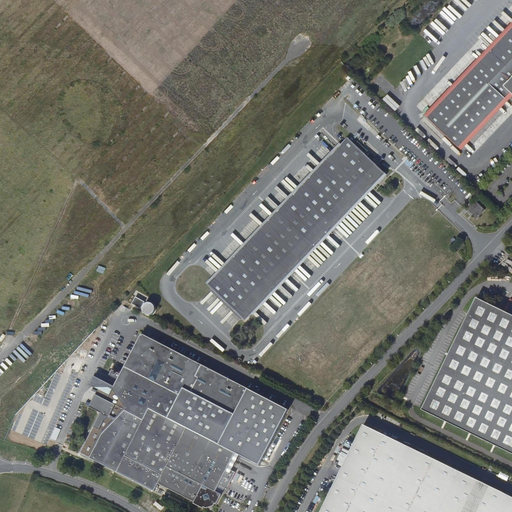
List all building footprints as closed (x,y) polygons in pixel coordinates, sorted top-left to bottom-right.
[(511,27),(427,118),(458,148),(511,92),(511,27)] [(209,285),(245,320),(372,187),(374,188),(387,175),(349,138),(209,285)] [(472,216),(476,219),(485,210),(476,201),(472,206),(469,203),(465,208),(468,211),(469,210),(473,214),(472,216)] [(422,410),(511,453),(511,314),(477,297),(422,410)] [(220,445),(249,389),(239,383),(224,388),(222,383),(217,384),(215,379),(210,380),(208,375),(203,377),(198,362),(143,333),(121,374),(119,379),(117,383),(97,372),(90,384),(99,389),(110,395),(107,401),(144,420),(150,408),(220,445)] [(224,388),(239,383),(198,362),(203,377),(208,375),(210,380),(215,379),(217,384),(222,383),(224,388)] [(119,379),(121,374),(114,370),(111,375),(119,379)] [(107,401),(110,395),(99,389),(91,406),(102,411),(107,401)] [(249,389),(220,445),(236,453),(239,455),(260,466),(289,409),(249,389)] [(117,471),(144,420),(107,401),(102,411),(101,413),(81,452),(117,471)] [(222,494),(216,491),(219,485),(225,488),(227,489),(236,472),(232,470),(228,468),(236,453),(220,445),(150,408),(144,420),(117,471),(155,491),(159,483),(195,502),(194,503),(204,509),(204,507),(205,506),(214,503),(215,504),(217,504),(222,494)] [(511,511),(511,496),(364,424),(351,451),(343,447),(336,462),(338,463),(337,466),(342,469),(321,511),(511,511)] [(228,468),(232,470),(239,455),(236,453),(228,468)] [(225,488),(219,485),(216,491),(222,494),(225,488)]
